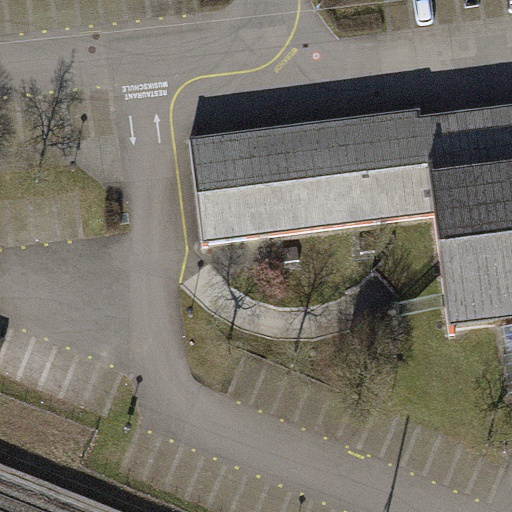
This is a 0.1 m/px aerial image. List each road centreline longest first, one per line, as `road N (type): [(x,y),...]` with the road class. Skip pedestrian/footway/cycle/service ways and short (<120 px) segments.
road 1 (residential): [(246,47),(313,89),(511,68)]
road 2 (unclassified): [(0,70),(246,47)]
